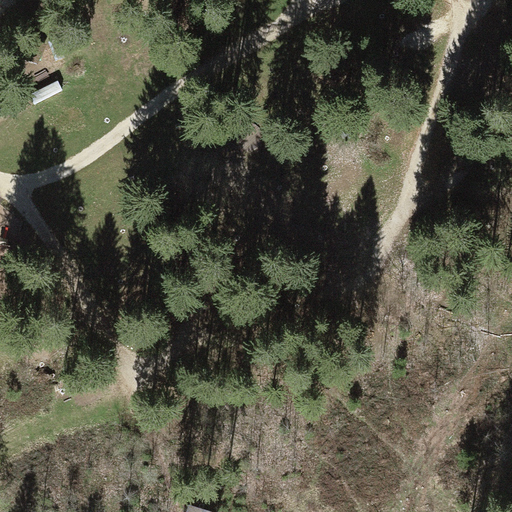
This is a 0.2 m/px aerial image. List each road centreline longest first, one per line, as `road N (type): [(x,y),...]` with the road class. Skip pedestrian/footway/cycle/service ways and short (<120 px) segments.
road 1 (track): [(451,0),(459,40),(392,233),(318,294),(225,348)]
road 2 (track): [(310,0),(70,170),(31,182),(0,180)]
road 3 (track): [(0,184),(29,210),(102,329),(146,358),(225,348)]
